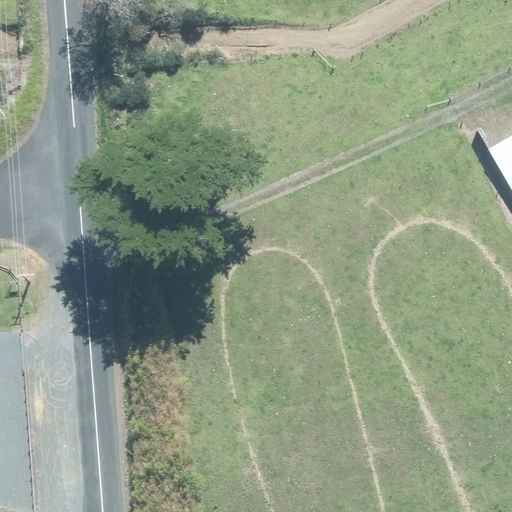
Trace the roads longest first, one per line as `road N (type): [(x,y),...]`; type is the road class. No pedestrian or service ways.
road 1 (unclassified): [(68,147),(118,511)]
road 2 (unclassified): [(59,0),(68,147)]
